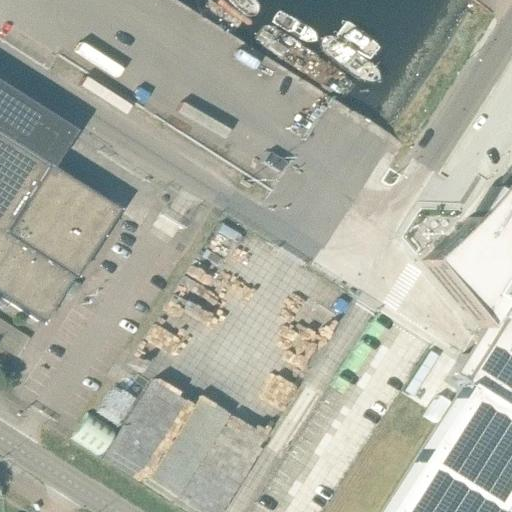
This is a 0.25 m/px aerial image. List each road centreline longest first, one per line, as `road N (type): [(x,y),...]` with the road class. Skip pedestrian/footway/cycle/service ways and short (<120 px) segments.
road 1 (unclassified): [(358,274),(0,59)]
road 2 (unknown): [(59,0),(399,208)]
road 3 (unclassified): [(358,274),(511,29)]
road 4 (tertiary): [(109,511),(0,443)]
